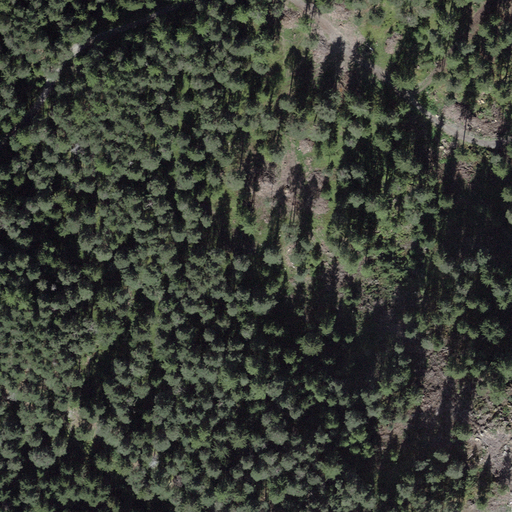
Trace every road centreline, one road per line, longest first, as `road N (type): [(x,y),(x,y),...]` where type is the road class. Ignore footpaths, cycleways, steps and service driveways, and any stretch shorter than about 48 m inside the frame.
road 1 (track): [(281,0),(447,136),(511,134)]
road 2 (track): [(0,145),(63,61),(179,0)]
